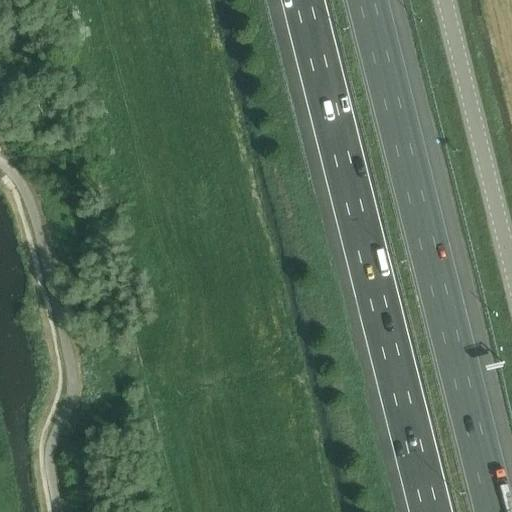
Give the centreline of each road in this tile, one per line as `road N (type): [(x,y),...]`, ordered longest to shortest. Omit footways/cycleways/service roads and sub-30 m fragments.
road 1 (motorway): [(301,0),(429,511)]
road 2 (motorway): [(492,511),(365,0)]
road 3 (unknown): [(43,511),(33,454),(53,374),(23,216),(0,158)]
road 4 (unclassified): [(511,281),(442,0)]
